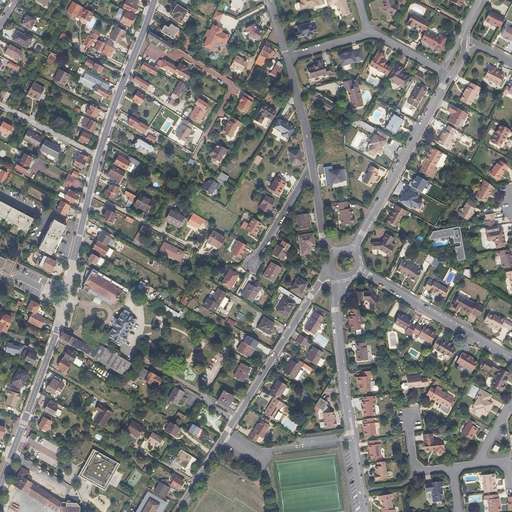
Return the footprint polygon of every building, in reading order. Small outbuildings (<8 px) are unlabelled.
[(232,0),(233,0),(230,5),(239,9),(243,0),(232,0)] [(300,0),(301,1),(297,3),(298,4),(297,5),(298,7),(299,8),(299,9),(309,7),(313,6),(313,7),(314,7),(314,8),(315,9),(318,8),(318,7),(318,6),(324,4),(322,0),(300,0)] [(326,0),(328,5),(331,4),(331,5),(337,4),(338,10),(341,9),(343,16),(350,14),(346,1),(347,1),(346,0),(326,0)] [(392,0),(380,0),(384,10),(386,13),(393,17),(398,7),(395,5),(394,4),(392,0)] [(137,7),(126,1),(123,7),(134,12),(137,7)] [(88,10),(78,4),(74,12),(89,20),(93,13),(88,10)] [(177,5),(172,13),(175,14),(172,18),(180,23),(187,11),(177,5)] [(212,18),(220,20),(222,12),(215,10),(212,18)] [(135,15),(126,11),(120,22),(129,26),(135,15)] [(505,18),(491,11),(486,20),(491,23),(494,24),(493,26),(496,27),(498,25),(501,27),(505,18)] [(426,21),(412,13),(408,23),(413,26),(414,24),(418,26),(417,27),(422,30),(422,29),(426,31),(427,31),(430,24),(426,21)] [(37,19),(27,14),(22,23),(31,29),(37,19)] [(245,28),(256,39),(263,32),(252,21),(245,28)] [(225,44),(229,33),(221,30),(223,26),(212,22),(210,29),(207,28),(204,35),(206,36),(202,45),(213,49),(216,41),(225,44)] [(310,23),(297,26),(299,32),(295,33),(296,38),(307,35),(308,37),(314,35),(313,33),(317,32),(316,26),(312,27),(310,23)] [(169,28),(165,26),(161,31),(173,38),(179,29),(171,24),(169,28)] [(511,28),(507,25),(502,36),(505,37),(505,38),(510,40),(511,40),(511,28)] [(126,31),(117,26),(109,39),(118,44),(121,40),(122,41),(124,37),(123,36),(126,31)] [(101,33),(94,29),(90,35),(95,38),(97,39),(101,33)] [(24,34),(17,31),(13,39),(27,47),(33,37),(26,32),(24,34)] [(149,31),(147,37),(160,44),(163,40),(149,31)] [(426,31),(422,40),(436,47),(437,47),(437,49),(438,50),(441,50),(442,49),(442,47),(443,47),(449,38),(443,34),(441,38),(427,31),(426,31)] [(90,35),(88,34),(84,43),(90,46),(95,38),(90,35)] [(114,49),(99,40),(95,49),(109,57),(114,49)] [(163,40),(160,44),(170,51),(173,46),(163,40)] [(266,42),(255,63),(261,66),(266,57),(270,59),(274,51),(269,49),(269,48),(268,48),(270,44),(269,44),(266,42)] [(22,51),(9,44),(4,52),(17,59),(22,51)] [(343,54),(339,56),(342,67),(364,60),(361,50),(353,52),(353,51),(349,53),(348,52),(343,54)] [(376,57),(375,57),(371,64),(388,74),(392,66),(385,63),(386,61),(383,59),(386,54),(379,50),(376,57)] [(54,65),(58,57),(50,54),(46,62),(54,65)] [(242,58),(237,55),(231,66),(237,69),(238,68),(243,71),(248,63),(241,59),(242,58)] [(87,58),(84,63),(101,72),(103,67),(87,58)] [(208,58),(206,62),(216,69),(219,64),(208,58)] [(160,60),(157,64),(162,67),(163,66),(174,73),(175,72),(178,67),(166,60),(165,62),(161,59),(160,60)] [(314,66),(307,68),(310,79),(322,75),(321,74),(326,73),(326,74),(326,75),(334,73),(332,66),(325,68),(324,64),(322,59),(317,61),(318,64),(313,65),(314,66)] [(181,62),(178,67),(175,72),(188,79),(191,73),(187,70),(188,67),(181,62)] [(144,63),(141,67),(155,76),(158,71),(159,68),(155,66),(154,68),(151,67),(148,65),(146,64),(144,63)] [(404,68),(397,64),(389,80),(404,88),(410,77),(403,74),(402,76),(400,74),(401,72),(404,68)] [(280,67),(277,65),(272,72),(278,77),(283,69),(280,67)] [(497,68),(492,66),(486,77),(499,84),(505,74),(496,69),(497,68)] [(70,74),(59,68),(53,80),(64,86),(66,81),(65,80),(66,78),(67,78),(70,74)] [(425,74),(418,70),(414,77),(421,81),(425,74)] [(82,77),(83,78),(89,81),(100,87),(103,82),(85,72),(82,77)] [(136,76),(133,80),(149,90),(151,85),(136,76)] [(87,84),(87,86),(110,99),(113,94),(112,94),(100,87),(89,81),(87,84)] [(186,84),(181,81),(175,93),(176,94),(173,99),(177,101),(186,84)] [(346,91),(348,91),(351,103),(352,103),(354,109),(364,106),(362,100),(363,100),(359,87),(353,89),(351,81),(343,83),(346,91)] [(469,87),(467,86),(460,99),(469,104),(480,86),(472,82),(469,87)] [(45,89),(34,83),(29,92),(35,95),(34,97),(39,100),(45,89)] [(483,88),(480,86),(469,104),(471,105),(478,91),(480,92),(483,88)] [(427,92),(418,87),(408,106),(416,110),(423,98),(422,98),(423,95),(425,96),(427,92)] [(8,90),(7,92),(3,99),(3,100),(6,102),(11,92),(8,90)] [(145,96),(137,91),(132,99),(140,104),(145,96)] [(239,101),(240,102),(239,104),(236,108),(238,109),(239,111),(241,113),(244,112),(246,113),(252,102),(251,101),(253,98),(243,92),(239,101)] [(317,94),(314,99),(332,109),(335,105),(317,94)] [(456,124),(465,109),(453,102),(449,109),(455,112),(453,115),(452,114),(449,120),(456,124)] [(277,111),(265,104),(256,121),(262,125),(267,117),(272,120),(277,111)] [(100,110),(90,105),(86,113),(94,118),(96,114),(97,115),(100,110)] [(206,110),(197,105),(189,117),(199,123),(206,110)] [(388,111),(393,114),(386,128),(396,134),(404,119),(398,116),(400,113),(395,110),(390,108),(388,111)] [(470,112),(465,109),(456,124),(460,126),(461,125),(465,118),(467,119),(470,112)] [(128,120),(130,120),(128,123),(135,128),(139,121),(131,116),(128,120)] [(227,125),(226,128),(225,127),(222,132),(231,137),(238,125),(241,126),(243,123),(233,117),(231,120),(230,120),(227,125)] [(97,124),(86,118),(82,125),(93,131),(97,124)] [(278,118),(273,127),(283,133),(281,135),(288,139),(295,129),(278,118)] [(12,127),(4,123),(0,129),(0,130),(8,135),(12,127)] [(444,145),(455,127),(450,124),(446,130),(445,129),(438,142),(444,145)] [(511,129),(501,124),(492,142),(501,146),(504,140),(506,136),(507,137),(510,132),(511,132),(511,129)] [(455,127),(444,145),(448,147),(455,135),(454,134),(457,128),(455,127)] [(43,137),(29,129),(23,139),(38,146),(43,137)] [(140,129),(137,133),(148,139),(151,135),(140,129)] [(91,136),(83,132),(78,141),(82,143),(83,142),(86,144),(91,136)] [(376,135),(375,136),(387,143),(387,142),(387,141),(376,135)] [(371,144),(373,145),(371,149),(369,147),(366,152),(374,156),(377,152),(380,154),(382,150),(381,149),(383,145),(384,145),(386,145),(387,143),(375,136),(371,144)] [(155,147),(138,138),(134,145),(139,148),(140,146),(151,153),(155,147)] [(61,148),(45,140),(40,149),(56,158),(61,148)] [(215,151),(213,151),(210,155),(212,156),(212,157),(213,160),(216,161),(218,161),(221,162),(224,155),(226,155),(229,150),(218,144),(215,149),(216,149),(215,151)] [(423,171),(427,173),(440,150),(436,148),(432,155),(431,154),(428,160),(428,161),(426,166),(423,171)] [(299,150),(289,152),(291,164),(302,162),(299,150)] [(427,173),(432,176),(435,171),(438,172),(439,173),(442,169),(439,167),(437,166),(443,157),(444,158),(446,153),(440,150),(427,173)] [(82,155),(79,153),(75,161),(72,159),(70,162),(81,169),(89,155),(83,152),(82,155)] [(19,163),(18,162),(15,168),(25,173),(28,167),(27,167),(32,158),(24,154),(19,163)] [(254,163),(260,165),(263,157),(256,155),(254,163)] [(118,156),(114,164),(125,170),(129,163),(137,167),(140,162),(129,156),(127,161),(118,156)] [(498,165),(497,164),(490,173),(499,181),(503,176),(501,175),(503,173),(505,171),(506,171),(509,168),(506,165),(504,164),(501,161),(498,165)] [(280,168),(273,164),(269,171),(276,175),(280,168)] [(324,166),(326,183),(346,180),(344,167),(332,169),(331,165),(324,166)] [(379,170),(371,165),(369,169),(369,170),(363,182),(371,187),(374,182),(374,183),(379,175),(377,174),(379,170)] [(123,173),(113,167),(109,173),(119,179),(123,173)] [(232,178),(224,173),(220,181),(228,185),(232,178)] [(428,182),(417,176),(411,186),(422,192),(428,182)] [(286,183),(276,177),(269,189),(278,195),(286,183)] [(206,184),(205,184),(202,188),(211,193),(214,187),(216,188),(218,183),(210,178),(207,182),(206,184)] [(72,186),(80,189),(83,182),(75,179),(72,186)] [(484,184),(483,183),(476,196),(486,201),(493,189),(492,189),(494,186),(486,179),(484,184)] [(111,187),(110,186),(107,191),(116,195),(119,189),(112,185),(111,187)] [(58,191),(56,195),(72,203),(76,196),(73,195),(74,193),(65,189),(63,193),(58,191)] [(419,196),(407,189),(399,201),(411,208),(413,205),(419,208),(423,202),(417,199),(419,196)] [(124,194),(130,197),(129,200),(133,202),(136,196),(126,191),(124,194)] [(154,202),(140,194),(135,205),(148,212),(154,202)] [(273,200),(265,195),(258,207),(267,212),(270,208),(269,208),(273,200)] [(478,203),(469,198),(464,207),(460,208),(459,211),(460,215),(462,216),(463,218),(465,219),(466,218),(469,220),(478,203)] [(67,203),(61,200),(56,211),(64,215),(69,206),(66,205),(67,203)] [(0,201),(0,217),(26,231),(33,218),(0,201)] [(348,202),(339,203),(342,225),(345,225),(347,226),(350,226),(350,225),(350,224),(354,223),(354,217),(352,218),(352,214),(351,208),(349,208),(348,202)] [(394,225),(404,209),(396,205),(394,209),(392,214),(391,213),(387,221),(394,225)] [(108,211),(107,210),(102,218),(112,223),(116,215),(115,214),(117,211),(110,207),(108,211)] [(407,211),(404,209),(394,225),(396,227),(403,214),(405,216),(407,211)] [(171,210),(167,219),(171,221),(170,222),(180,227),(180,226),(183,228),(188,219),(171,210)] [(310,214),(298,215),(300,230),(312,228),(310,214)] [(204,220),(197,215),(192,224),(199,228),(204,220)] [(413,219),(410,223),(409,226),(408,225),(405,231),(415,237),(424,220),(415,215),(412,219),(413,219)] [(261,223),(252,218),(245,230),(254,235),(261,223)] [(66,225),(53,219),(37,249),(50,255),(66,225)] [(488,220),(486,220),(487,227),(496,225),(494,219),(488,220)] [(487,231),(486,233),(487,239),(489,241),(492,240),(496,242),(497,247),(505,246),(505,243),(506,242),(506,240),(504,239),(503,236),(504,234),(504,231),(502,230),(502,229),(500,229),(499,224),(496,225),(487,227),(485,228),(485,230),(487,231)] [(432,235),(432,238),(449,235),(449,232),(450,231),(450,235),(451,238),(454,238),(455,241),(461,240),(461,245),(456,246),(457,252),(457,253),(465,251),(462,235),(460,235),(459,228),(458,228),(457,227),(457,225),(433,230),(431,234),(432,235)] [(207,232),(204,230),(197,242),(199,243),(207,232)] [(145,234),(139,231),(134,239),(140,243),(145,234)] [(225,238),(213,231),(207,240),(218,247),(225,238)] [(378,241),(372,241),(381,246),(389,234),(385,232),(380,241),(378,241)] [(110,238),(102,233),(97,240),(106,246),(110,238)] [(395,237),(389,234),(381,246),(372,241),(372,248),(380,248),(390,254),(396,244),(392,242),(395,237)] [(313,235),(299,237),(301,254),(310,253),(309,245),(314,245),(313,235)] [(97,240),(92,249),(104,256),(109,247),(106,246),(97,240)] [(413,244),(407,240),(403,247),(409,250),(413,244)] [(247,246),(238,241),(231,253),(240,258),(247,246)] [(279,246),(277,245),(271,254),(281,260),(290,246),(282,241),(279,246)] [(184,252),(164,242),(160,251),(180,261),(184,252)] [(498,255),(500,255),(503,268),(511,265),(511,252),(510,252),(509,249),(497,251),(498,255)] [(466,258),(465,251),(457,253),(458,260),(466,258)] [(55,261),(39,253),(34,263),(50,271),(55,261)] [(429,253),(425,260),(432,263),(435,257),(429,253)] [(15,263),(14,262),(0,254),(0,270),(6,273),(7,270),(9,266),(12,268),(15,263)] [(99,258),(91,254),(87,261),(95,266),(96,263),(102,266),(104,263),(99,260),(99,258)] [(407,262),(402,260),(396,270),(397,271),(399,273),(401,272),(405,274),(407,274),(412,264),(407,261),(407,262)] [(281,268),(271,262),(262,276),(272,282),(281,268)] [(417,267),(412,264),(407,274),(408,275),(407,276),(411,278),(411,280),(413,281),(415,280),(421,271),(416,268),(417,267)] [(472,278),(471,269),(466,268),(464,273),(471,278),(472,278)] [(84,285),(85,286),(83,290),(90,294),(91,293),(96,296),(96,297),(102,301),(102,300),(111,305),(113,302),(115,303),(116,301),(121,304),(127,294),(126,293),(122,291),(124,287),(94,269),(92,272),(90,271),(86,279),(87,280),(84,285)] [(239,275),(230,270),(221,284),(230,289),(239,275)] [(307,283),(298,278),(291,289),(300,294),(307,283)] [(433,283),(429,280),(424,288),(429,290),(428,293),(433,296),(434,294),(437,295),(438,294),(444,297),(448,289),(434,281),(433,283)] [(260,290),(249,284),(241,296),(252,303),(260,290)] [(211,301),(207,299),(203,305),(214,313),(218,306),(225,294),(218,290),(211,301)] [(363,291),(356,291),(356,301),(363,300),(368,300),(371,303),(371,310),(379,310),(379,301),(377,298),(373,293),(372,291),(363,291)] [(282,296),(284,297),(276,311),(287,317),(295,304),(288,300),(290,296),(284,293),(282,296)] [(454,304),(455,304),(454,305),(459,308),(460,307),(460,305),(463,307),(462,308),(471,313),(471,312),(479,316),(484,307),(477,302),(476,304),(460,294),(454,304)] [(40,305),(31,301),(27,310),(28,310),(36,314),(39,307),(40,305)] [(178,318),(180,314),(164,305),(162,309),(178,318)] [(351,316),(349,316),(350,323),(351,323),(351,326),(352,331),(361,330),(360,325),(362,325),(360,311),(350,306),(351,316)] [(40,307),(39,307),(36,314),(43,318),(46,312),(41,310),(41,309),(40,307)] [(123,314),(122,313),(110,334),(112,335),(110,337),(122,344),(123,342),(124,342),(128,337),(126,336),(136,321),(132,319),(133,317),(130,315),(131,313),(126,309),(123,314)] [(319,315),(317,313),(310,325),(320,331),(327,319),(325,318),(329,313),(322,309),(319,315)] [(27,313),(31,315),(28,321),(41,327),(45,319),(43,318),(36,314),(28,310),(27,313)] [(407,315),(401,312),(396,322),(408,329),(406,332),(411,335),(413,331),(417,325),(412,322),(413,320),(408,317),(406,316),(407,315)] [(489,312),(484,320),(489,323),(487,325),(492,328),(493,326),(498,329),(501,325),(502,322),(505,324),(504,325),(511,330),(511,327),(511,321),(507,319),(507,320),(504,319),(505,318),(500,315),(500,316),(495,313),(494,315),(489,312)] [(0,321),(0,329),(5,332),(12,318),(5,315),(4,317),(2,317),(0,321)] [(274,325),(264,318),(257,328),(268,335),(274,325)] [(417,325),(413,331),(421,335),(420,336),(433,343),(439,333),(429,328),(428,329),(425,328),(418,323),(417,325)] [(60,339),(91,357),(124,376),(132,363),(105,347),(93,340),(90,344),(91,345),(90,347),(89,347),(80,342),(69,335),(68,336),(62,332),(60,339)] [(248,336),(243,343),(252,348),(254,349),(258,342),(248,336)] [(298,343),(305,347),(309,340),(302,336),(298,343)] [(438,337),(433,346),(437,349),(445,354),(444,355),(445,358),(447,359),(449,358),(456,347),(451,344),(451,343),(447,341),(443,338),(442,340),(438,337)] [(20,354),(24,346),(7,342),(7,346),(6,346),(5,348),(6,348),(5,351),(11,353),(11,354),(14,355),(15,353),(20,354)] [(243,343),(242,342),(236,351),(246,357),(249,352),(252,348),(243,343)] [(357,348),(358,348),(359,353),(359,356),(358,356),(358,361),(368,360),(367,347),(366,347),(366,343),(357,344),(357,348)] [(311,351),(312,352),(308,359),(317,365),(318,365),(321,359),(322,358),(321,358),(324,353),(314,347),(311,351)] [(77,355),(68,350),(64,358),(72,363),(77,355)] [(37,357),(25,351),(21,358),(28,361),(28,362),(33,364),(37,357)] [(464,351),(458,361),(474,370),(479,361),(474,359),(474,358),(472,356),(472,355),(468,353),(468,354),(464,351)] [(71,364),(62,358),(57,367),(60,369),(59,370),(65,374),(71,364)] [(289,367),(290,368),(286,374),(295,379),(303,367),(304,367),(306,365),(295,358),(294,361),(293,360),(289,367)] [(494,364),(487,360),(483,367),(490,371),(492,367),(494,364)] [(250,369),(242,364),(235,376),(243,381),(250,369)] [(162,378),(142,367),(137,375),(151,383),(152,381),(158,384),(162,378)] [(501,368),(499,371),(492,384),(501,390),(501,389),(503,390),(506,386),(504,385),(506,382),(509,377),(511,373),(502,367),(501,368)] [(27,373),(19,369),(13,381),(13,382),(12,384),(20,388),(21,386),(22,386),(26,379),(24,378),(27,373)] [(365,377),(358,377),(358,384),(361,383),(361,387),(362,392),(371,391),(371,382),(370,376),(373,376),(372,371),(364,372),(365,377)] [(420,376),(407,378),(407,382),(408,389),(413,388),(412,387),(417,386),(417,387),(428,386),(427,378),(421,379),(420,376)] [(60,383),(52,379),(46,389),(53,394),(60,383)] [(274,387),(271,391),(272,392),(270,395),(274,398),(280,402),(283,398),(281,397),(288,387),(279,381),(275,387),(274,387)] [(375,381),(371,382),(371,391),(378,391),(379,389),(378,387),(377,386),(376,386),(375,381)] [(173,385),(175,386),(168,398),(177,403),(186,389),(175,382),(173,385)] [(437,386),(431,397),(442,403),(442,404),(441,405),(440,408),(442,411),(448,414),(450,409),(449,408),(450,406),(453,401),(454,399),(441,391),(442,389),(437,386)] [(469,395),(475,398),(479,391),(473,388),(469,395)] [(478,402),(477,402),(474,406),(477,407),(476,408),(475,409),(475,408),(474,410),(474,413),(475,414),(477,413),(478,412),(482,415),(483,413),(485,414),(487,411),(486,410),(488,408),(489,408),(490,409),(493,405),(488,402),(491,396),(481,390),(477,398),(479,399),(478,402)] [(235,396),(225,391),(218,401),(228,407),(235,396)] [(365,403),(363,403),(364,407),(365,412),(365,417),(377,415),(377,414),(376,406),(377,406),(376,396),(364,398),(365,403)] [(274,398),(264,413),(273,419),(274,418),(274,417),(278,412),(282,406),(283,404),(280,402),(274,398)] [(316,406),(323,410),(325,429),(336,427),(338,426),(337,421),(336,421),(335,419),(334,412),(331,413),(327,405),(329,402),(321,398),(320,400),(316,406)] [(57,407),(49,402),(45,410),(54,415),(59,408),(57,407)] [(96,409),(100,412),(95,421),(103,427),(112,413),(99,404),(96,409)] [(282,414),(278,412),(274,417),(274,418),(277,420),(277,419),(279,420),(282,414)] [(52,421),(44,417),(39,426),(46,431),(52,421)] [(253,431),(251,430),(247,437),(254,442),(259,435),(262,438),(270,426),(268,425),(270,422),(263,417),(261,420),(262,421),(259,425),(254,432),(253,431)] [(373,422),(373,418),(365,419),(365,423),(366,428),(364,428),(365,436),(377,434),(375,423),(375,422),(373,422)] [(468,423),(469,423),(463,434),(472,439),(474,435),(476,432),(477,433),(479,429),(475,427),(477,423),(470,419),(468,423)] [(148,429),(133,420),(128,430),(138,436),(140,433),(144,435),(148,429)] [(390,420),(378,422),(380,434),(380,435),(382,434),(382,439),(390,438),(390,433),(389,429),(391,429),(390,420)] [(173,422),(171,422),(166,431),(176,437),(181,428),(173,422)] [(205,431),(193,424),(188,431),(199,438),(202,434),(203,435),(205,431)] [(163,438),(153,432),(148,440),(158,446),(160,442),(163,439),(163,438)] [(426,443),(425,443),(426,452),(437,451),(438,454),(446,453),(445,441),(435,442),(434,435),(425,436),(426,443)] [(368,450),(370,449),(370,454),(371,459),(381,457),(380,444),(378,444),(378,440),(369,441),(369,445),(368,445),(368,450)] [(80,448),(76,445),(72,452),(76,454),(80,448)] [(120,463),(93,449),(79,475),(105,490),(120,463)] [(176,458),(177,459),(175,463),(168,459),(166,462),(177,469),(179,464),(185,468),(192,457),(182,451),(179,455),(178,455),(176,458)] [(379,466),(376,467),(377,474),(376,474),(377,480),(389,478),(385,461),(378,462),(379,466)] [(15,485),(45,505),(54,511),(61,501),(62,499),(54,493),(52,496),(52,495),(26,479),(30,473),(22,468),(18,475),(12,484),(15,485)] [(495,474),(483,475),(485,493),(497,491),(496,487),(496,482),(495,483),(495,479),(496,479),(495,474)] [(184,479),(177,475),(171,484),(172,485),(170,488),(178,492),(184,481),(183,481),(184,479)] [(432,483),(425,484),(426,492),(431,491),(433,502),(442,501),(442,496),(444,495),(443,490),(441,491),(441,487),(444,486),(443,482),(432,483)] [(174,491),(159,483),(153,492),(164,498),(168,492),(172,494),(174,491)] [(147,492),(135,511),(161,511),(166,503),(147,492)] [(379,500),(382,500),(383,509),(382,509),(382,511),(395,511),(396,509),(394,509),(391,498),(393,497),(393,493),(379,496),(379,500)] [(490,499),(489,499),(490,511),(493,511),(501,511),(501,506),(500,506),(499,498),(498,494),(490,495),(490,499)] [(55,511),(57,510),(59,511),(77,511),(77,505),(74,502),(62,502),(61,501),(54,511),(55,511)]
